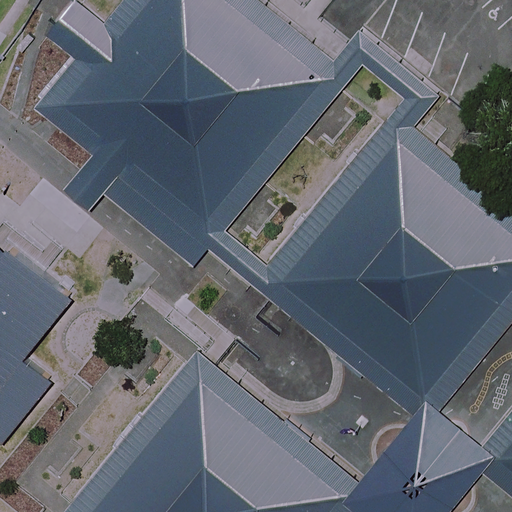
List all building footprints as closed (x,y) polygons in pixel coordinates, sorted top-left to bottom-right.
[(335,84),(238,0),(109,0),(9,115),(179,263),(335,84)] [(511,49),(501,57),(511,71),(511,49)] [(511,285),(511,226),(371,104),(215,282),(385,430),(511,285)] [(313,511),(342,480),(172,332),(16,511),(17,511),(313,511)] [(511,511),(511,378),(441,459),(502,511),(511,511)]
